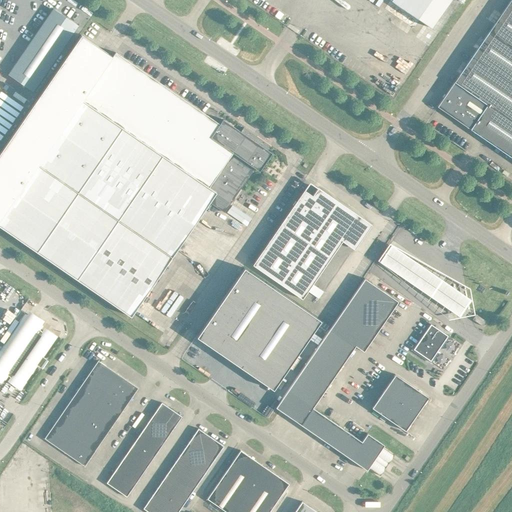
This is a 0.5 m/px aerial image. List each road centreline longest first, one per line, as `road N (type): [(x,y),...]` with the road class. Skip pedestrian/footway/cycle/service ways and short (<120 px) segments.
road 1 (unclassified): [(374,511),(92,317)]
road 2 (tertiary): [(141,0),(373,160)]
road 3 (unknown): [(89,474),(44,444),(36,423),(90,351),(104,351),(148,383)]
road 4 (unclassified): [(378,511),(511,320)]
road 5 (unknown): [(164,366),(279,189)]
road 6 (unclassified): [(373,160),(485,0)]
road 7 (tertiary): [(373,160),(511,254)]
road 8 (unclassified): [(0,445),(92,317)]
road 9 (unknown): [(189,411),(126,500),(112,499),(89,474)]
